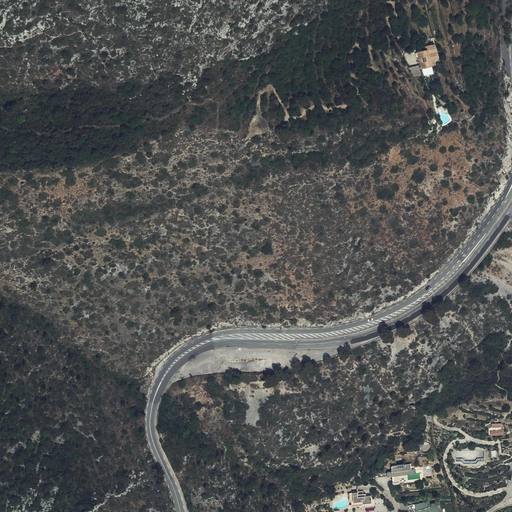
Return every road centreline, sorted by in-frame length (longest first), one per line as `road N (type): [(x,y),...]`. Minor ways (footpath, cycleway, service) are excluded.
road 1 (primary): [(150,414),(163,381),(207,347),(338,342),(397,322),(463,271),(511,206)]
road 2 (primary): [(494,214),(435,283),(374,319),(312,333),(199,341),(163,370),(150,414)]
